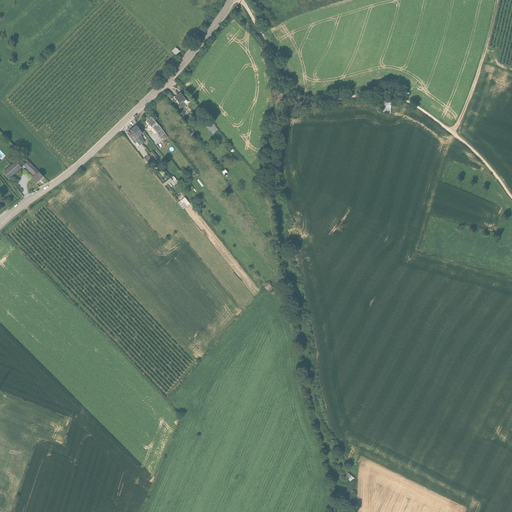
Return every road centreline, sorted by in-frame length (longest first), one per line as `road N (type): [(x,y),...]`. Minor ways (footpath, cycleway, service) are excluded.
road 1 (track): [(279,94),(268,151),(273,188),(338,511)]
road 2 (track): [(511,196),(477,153),(392,93),(305,102),(279,94),(272,56),(240,0)]
road 3 (secondary): [(0,226),(164,84),(230,0)]
road 4 (track): [(496,0),(474,87),(452,132)]
